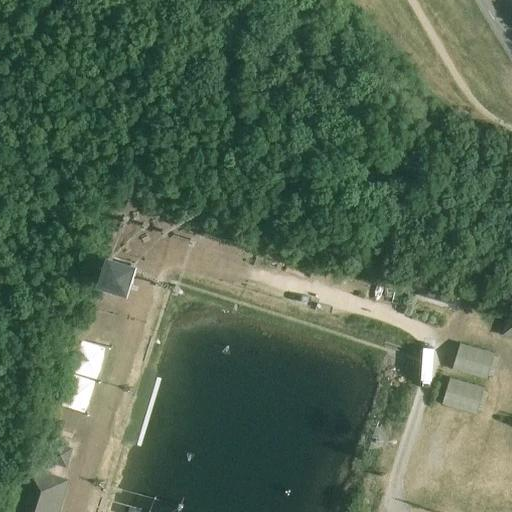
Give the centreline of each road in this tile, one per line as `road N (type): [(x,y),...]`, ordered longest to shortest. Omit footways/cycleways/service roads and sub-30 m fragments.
road 1 (track): [(361,305),(178,250),(151,263),(75,511)]
road 2 (track): [(392,511),(435,339),(422,324),(361,305)]
